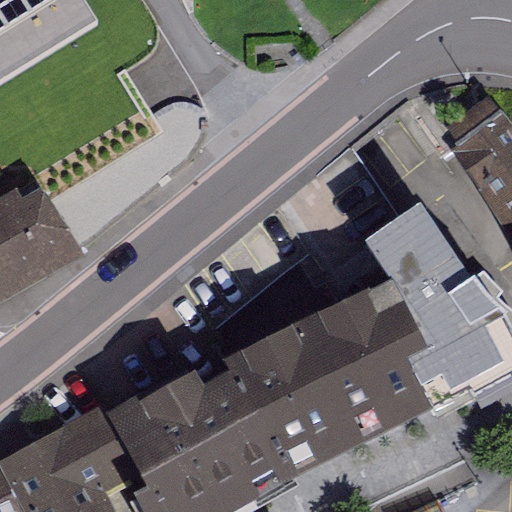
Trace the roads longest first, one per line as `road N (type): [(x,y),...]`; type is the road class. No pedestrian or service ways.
road 1 (tertiary): [(268,150),(0,369)]
road 2 (tertiary): [(485,16),(438,33),(268,150)]
road 3 (residential): [(315,511),(457,439),(511,420)]
road 4 (residential): [(169,0),(268,150)]
